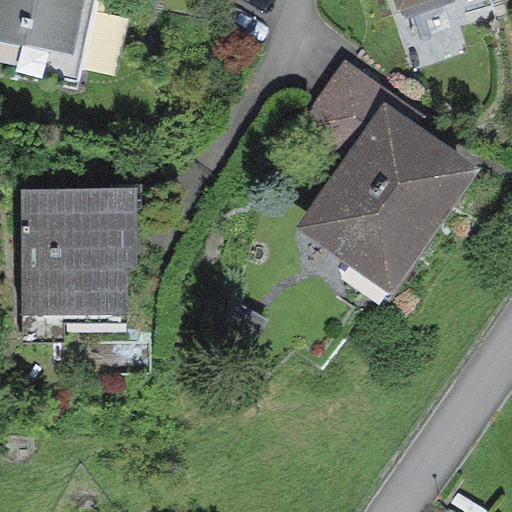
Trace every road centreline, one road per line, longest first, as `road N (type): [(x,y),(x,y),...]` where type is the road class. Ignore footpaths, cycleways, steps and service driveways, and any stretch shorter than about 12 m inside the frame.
road 1 (residential): [(511,347),(393,511)]
road 2 (unknown): [(297,0),(204,166)]
